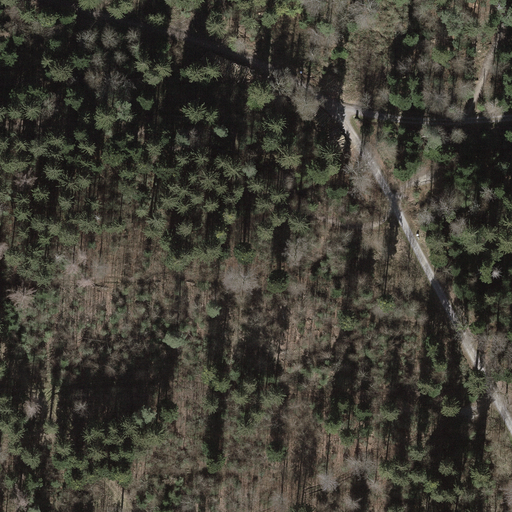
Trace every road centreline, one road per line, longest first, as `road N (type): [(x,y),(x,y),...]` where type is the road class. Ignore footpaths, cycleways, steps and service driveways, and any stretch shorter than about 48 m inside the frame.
road 1 (track): [(74,0),(214,50),(325,102),(349,126),(391,199)]
road 2 (track): [(396,208),(511,433)]
road 3 (track): [(136,511),(0,349)]
road 4 (track): [(325,102),(378,116),(511,118)]
road 5 (track): [(511,9),(470,122)]
